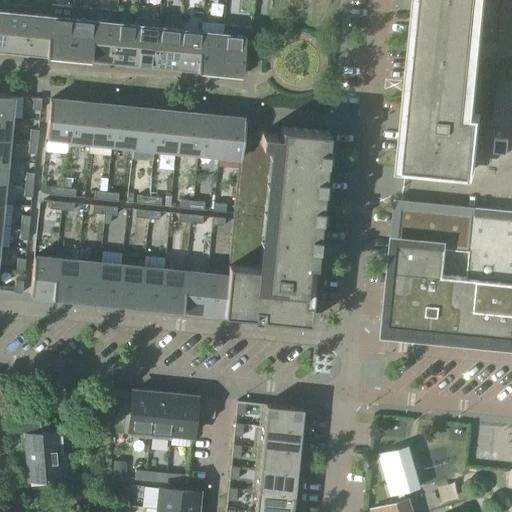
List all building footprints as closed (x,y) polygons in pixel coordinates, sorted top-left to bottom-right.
[(473,117),(484,0),(421,0),(405,165),(470,172),(476,117),(473,117)] [(3,50),(24,52),(29,6),(7,4),(3,50)] [(24,52),(46,54),(50,15),(29,13),(30,6),(29,6),(24,52)] [(46,54),(67,56),(71,17),(50,15),(46,54)] [(67,56),(89,58),(93,20),(71,17),(67,56)] [(110,60),(132,62),(137,17),(136,17),(135,24),(114,22),(110,60)] [(132,62),(154,65),(158,19),(137,17),(132,62)] [(154,65),(175,67),(179,28),(159,26),(160,19),(158,19),(154,65)] [(89,58),(110,60),(114,22),(93,20),(89,58)] [(222,33),(218,71),(241,73),(245,35),(245,27),(223,25),(222,33)] [(175,67),(197,69),(201,30),(179,28),(175,67)] [(197,69),(218,71),(222,33),(201,30),(197,69)] [(0,93),(0,116),(9,117),(11,95),(0,93)] [(32,109),(40,110),(41,98),(33,97),(32,109)] [(45,136),(66,139),(70,101),(49,99),(45,136)] [(66,139),(88,141),(92,103),(70,101),(66,139)] [(88,141),(109,143),(113,105),(92,103),(88,141)] [(109,143),(131,145),(135,107),(113,105),(109,143)] [(131,145),(152,147),(156,109),(135,107),(131,145)] [(152,147),(174,149),(178,112),(156,109),(152,147)] [(174,149),(195,151),(199,114),(178,112),(174,149)] [(195,151),(217,154),(221,116),(199,114),(195,151)] [(0,116),(0,138),(6,139),(9,117),(0,116)] [(217,154),(238,156),(242,118),(221,116),(217,154)] [(238,156),(226,275),(223,313),(309,322),(328,131),(280,126),(279,134),(243,130),(244,118),(242,118),(238,156)] [(30,129),(28,141),(36,142),(38,130),(30,129)] [(495,131),(487,130),(485,152),(493,153),(494,138),(495,131)] [(494,138),(493,153),(509,155),(510,140),(494,138)] [(36,142),(28,141),(27,153),(35,154),(36,142)] [(25,172),(24,184),(32,185),(33,173),(25,172)] [(32,185),(24,184),(23,196),(31,196),(32,185)] [(50,194),(62,195),(62,188),(51,186),(50,194)] [(62,188),(62,195),(74,197),(74,189),(62,188)] [(93,199),(105,200),(106,192),(94,191),(93,199)] [(106,192),(105,200),(117,201),(117,193),(106,192)] [(136,203),(148,204),(148,196),(137,195),(136,203)] [(148,196),(148,204),(160,205),(160,197),(148,196)] [(179,207),(191,208),(191,200),(179,199),(179,207)] [(48,208),(60,209),(61,201),(49,200),(48,208)] [(191,200),(191,208),(203,210),(203,202),(191,200)] [(61,201),(60,209),(72,211),(73,203),(61,201)] [(212,211),(224,212),(225,204),(213,203),(212,211)] [(91,213),(103,214),(104,206),(92,205),(91,213)] [(104,206),(103,214),(115,215),(116,207),(104,206)] [(389,325),(480,334),(488,256),(511,258),(511,217),(401,206),(389,325)] [(134,217),(146,218),(147,210),(135,209),(134,217)] [(147,210),(146,218),(158,219),(159,211),(147,210)] [(177,221),(189,222),(190,214),(178,213),(177,221)] [(190,214),(189,222),(201,223),(202,216),(190,214)] [(21,215),(20,227),(28,228),(29,216),(21,215)] [(224,218),(212,216),(211,224),(223,226),(224,218)] [(28,228),(20,227),(19,239),(27,239),(28,228)] [(29,294),(51,296),(55,258),(33,256),(29,294)] [(511,337),(511,258),(488,256),(480,334),(511,337)] [(15,270),(23,271),(25,258),(17,258),(15,270)] [(51,296),(72,298),(76,260),(55,258),(51,296)] [(72,298),(94,300),(98,262),(76,260),(72,298)] [(94,300),(115,302),(119,265),(98,262),(94,300)] [(115,302),(137,305),(140,267),(119,265),(115,302)] [(137,305),(158,307),(162,269),(140,267),(137,305)] [(158,307),(180,309),(183,271),(162,269),(158,307)] [(180,309),(201,311),(205,273),(183,271),(180,309)] [(201,311),(223,313),(226,275),(205,273),(201,311)] [(14,280),(13,292),(21,293),(22,281),(14,280)] [(127,435),(149,437),(153,392),(132,390),(127,435)] [(149,437),(169,439),(173,394),(153,392),(149,437)] [(173,394),(169,439),(170,440),(170,432),(191,434),(192,417),(193,415),(213,417),(215,399),(173,394)] [(235,414),(243,415),(244,401),(236,400),(235,407),(235,414)] [(255,424),(254,425),(298,430),(300,409),(301,409),(301,407),(260,403),(258,425),(255,424)] [(39,421),(17,422),(13,423),(14,436),(25,435),(28,479),(43,478),(43,480),(67,478),(66,457),(57,458),(56,432),(40,433),(39,421)] [(232,435),(233,435),(241,436),(242,424),(234,423),(232,435)] [(254,425),(252,447),(296,451),(298,430),(254,425)] [(230,457),(231,457),(239,458),(240,445),(232,444),(230,457)] [(255,448),(253,468),(294,473),(296,451),(252,447),(255,448)] [(378,454),(390,496),(391,496),(391,495),(398,493),(400,501),(370,509),(371,511),(466,511),(467,511),(466,511),(412,511),(409,498),(405,499),(403,492),(420,487),(420,486),(419,487),(415,474),(416,473),(415,473),(411,460),(412,460),(412,459),(411,460),(403,462),(400,448),(379,454),(379,453),(378,454)] [(123,477),(125,462),(113,461),(111,476),(123,477)] [(229,466),(229,472),(228,478),(237,479),(238,467),(229,466)] [(253,468),(251,490),(291,494),(294,473),(253,468)] [(134,479),(144,480),(145,471),(135,470),(134,479)] [(145,471),(144,480),(155,481),(156,472),(145,471)] [(174,483),(185,484),(185,475),(175,474),(174,483)] [(159,487),(157,508),(191,511),(194,511),(197,491),(159,487)] [(227,487),(226,500),(234,501),(236,488),(227,487)] [(256,491),(254,511),(253,511),(289,511),(291,494),(251,490),(251,491),(256,491)] [(118,495),(119,506),(128,506),(127,495),(118,495)]
